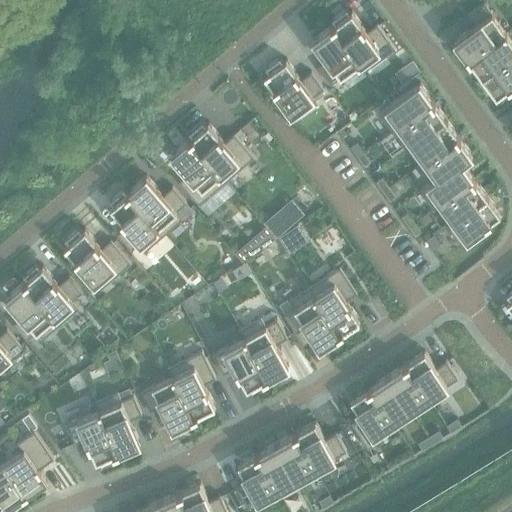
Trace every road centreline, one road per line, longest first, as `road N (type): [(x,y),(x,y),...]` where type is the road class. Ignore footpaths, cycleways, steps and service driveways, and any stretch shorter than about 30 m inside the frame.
road 1 (residential): [(460,294),(201,454),(51,511)]
road 2 (residential): [(297,0),(0,258)]
road 3 (residential): [(511,165),(412,30)]
